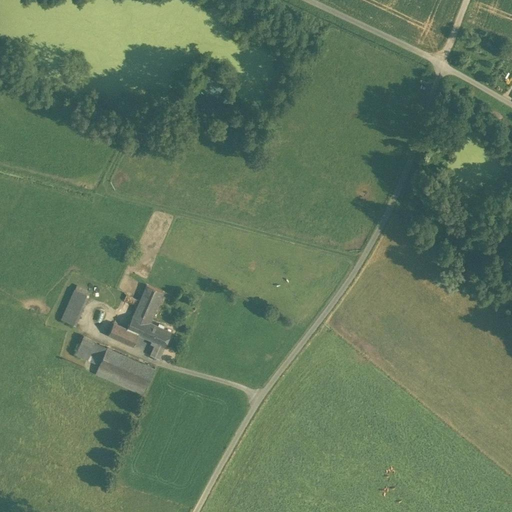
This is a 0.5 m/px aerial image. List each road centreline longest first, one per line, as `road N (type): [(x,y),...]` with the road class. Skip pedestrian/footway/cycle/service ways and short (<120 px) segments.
road 1 (unclassified): [(444,64),(377,230),(260,397),(195,511)]
road 2 (unclassified): [(310,0),(444,64)]
